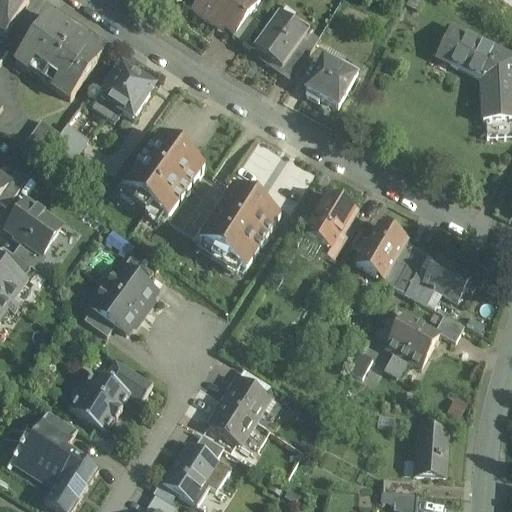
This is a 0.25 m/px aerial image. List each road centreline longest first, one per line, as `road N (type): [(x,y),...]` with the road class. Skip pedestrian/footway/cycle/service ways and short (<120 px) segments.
road 1 (residential): [(511,245),(307,139),(94,0)]
road 2 (residential): [(488,511),(511,349)]
